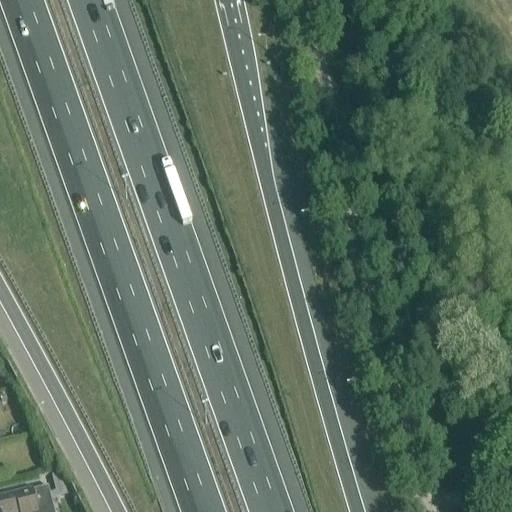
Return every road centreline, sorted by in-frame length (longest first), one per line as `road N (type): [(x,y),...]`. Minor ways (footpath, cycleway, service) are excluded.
road 1 (motorway): [(19,0),(200,511)]
road 2 (motorway): [(267,511),(87,0)]
road 3 (motorway): [(358,511),(223,0)]
road 4 (unclassified): [(422,511),(350,251),(302,0)]
road 5 (motorway): [(0,291),(115,511)]
